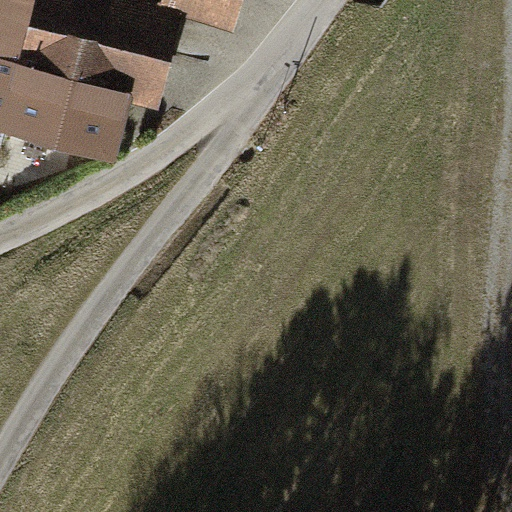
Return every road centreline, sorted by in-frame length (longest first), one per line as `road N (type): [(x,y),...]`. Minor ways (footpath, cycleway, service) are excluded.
road 1 (unclassified): [(0,452),(250,90)]
road 2 (track): [(250,90),(0,226)]
road 3 (track): [(488,511),(511,323)]
